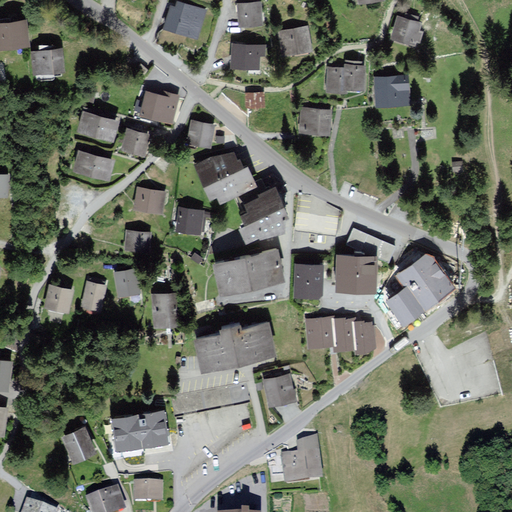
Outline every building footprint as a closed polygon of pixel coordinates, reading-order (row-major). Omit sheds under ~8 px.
[(171,7),(163,31),(198,42),(207,12),(177,3),(176,9),(171,7)] [(260,3),(237,5),(239,27),(262,25),(260,3)] [(422,23),(399,16),(392,39),(415,46),(422,23)] [(26,20),(0,22),(0,49),(29,46),(26,20)] [(308,28),(278,33),(282,57),(312,53),(308,28)] [(267,47),(232,45),(230,69),(260,71),(261,57),(267,57),(267,47)] [(61,50),(30,52),(32,77),(63,75),(61,50)] [(365,67),(344,66),(344,69),(342,90),(364,91),(365,67)] [(344,69),(328,68),(326,93),(342,93),(342,90),(344,69)] [(374,79),(376,109),(410,107),(409,92),(408,76),(374,79)] [(145,90),(138,116),(172,125),(180,99),(145,90)] [(301,109),(300,135),(329,137),(331,111),(301,109)] [(119,122),(82,112),(76,132),(113,143),(119,122)] [(215,127),(191,122),(186,144),(211,150),(215,127)] [(151,135),(127,129),(121,151),(145,157),(151,135)] [(231,149),(194,166),(210,201),(217,198),(219,203),(238,194),(256,186),(250,174),(247,167),(244,169),(239,160),(237,161),(231,149)] [(115,161),(78,151),(72,173),(109,182),(115,161)] [(263,168),(250,174),(256,186),(238,194),(241,203),(274,188),(263,168)] [(11,175),(0,173),(0,198),(10,199),(11,175)] [(166,192),(137,188),(134,210),(163,214),(166,192)] [(289,218),(274,188),(241,203),(245,212),(238,215),(243,225),(238,227),(241,234),(244,244),(286,223),(284,220),(289,218)] [(205,214),(179,209),(175,232),(201,237),(205,214)] [(296,233),(337,239),(339,221),(299,215),(296,233)] [(389,265),(397,249),(353,230),(346,247),(389,265)] [(151,234),(127,231),(125,250),(149,253),(151,234)] [(284,282),(277,251),(264,253),(213,266),(220,297),(284,282)] [(336,288),(375,289),(376,254),(337,253),(336,288)] [(325,266),(293,264),(291,301),(311,302),(323,296),(325,266)] [(136,270),(114,274),(119,300),(141,296),(136,270)] [(108,287),(88,283),(82,308),(102,313),(108,287)] [(74,292),(50,286),(43,309),(68,316),(74,292)] [(399,311),(417,305),(411,287),(393,293),(399,311)] [(180,294),(151,296),(153,329),(182,328),(180,294)] [(356,325),(356,319),(334,320),(335,349),(335,353),(357,353),(356,325)] [(335,349),(334,320),(306,321),(308,351),(335,349)] [(275,355),(268,324),(238,331),(237,326),(219,330),(220,334),(195,340),(202,371),(275,355)] [(374,351),(373,324),(356,325),(357,353),(374,351)] [(12,363),(0,361),(0,390),(8,392),(12,363)] [(299,397),(293,374),(260,383),(266,406),(299,397)] [(167,444),(163,412),(111,418),(115,450),(167,444)] [(85,428),(60,438),(71,464),(96,454),(85,428)] [(321,481),(317,440),(295,442),(296,455),(281,457),(284,484),(321,481)] [(163,483),(135,483),(135,504),(163,504),(163,483)] [(126,511),(120,490),(87,500),(90,511),(126,511)] [(26,511),(54,511),(30,503),(26,511)]
